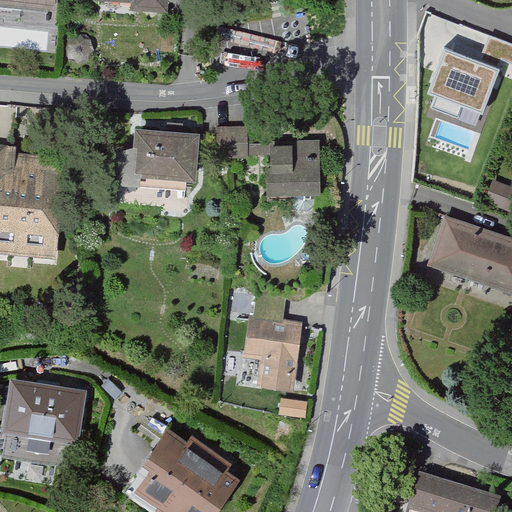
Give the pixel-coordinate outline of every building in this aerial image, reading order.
[(59,0),(0,0),(0,15),(58,19),(59,0)] [(175,0),(141,0),(142,0),(142,11),(175,12),(175,0)] [(429,93),(482,113),(499,69),(446,49),(429,93)] [(250,126),(223,126),(223,158),(269,158),(270,192),(326,191),(325,139),(296,139),(292,144),(250,145),(250,126)] [(201,131),(139,130),(138,149),(122,159),(123,195),(140,196),(189,198),(203,193),(201,131)] [(0,261),(62,264),(65,164),(18,162),(19,149),(0,148),(0,261)] [(511,237),(450,215),(433,266),(511,294),(511,237)] [(258,292),(254,318),(283,322),(286,296),(258,292)] [(261,385),(291,389),(301,325),(283,322),(254,318),(250,317),(244,357),(265,360),(261,385)] [(89,394),(12,382),(4,434),(81,445),(89,394)] [(308,403),(281,399),(279,415),(305,418),(308,403)] [(158,511),(215,511),(237,483),(227,475),(232,468),(189,437),(184,444),(165,431),(138,468),(147,475),(134,493),(159,511),(158,511)] [(497,511),(501,498),(420,475),(409,511),(497,511)]
